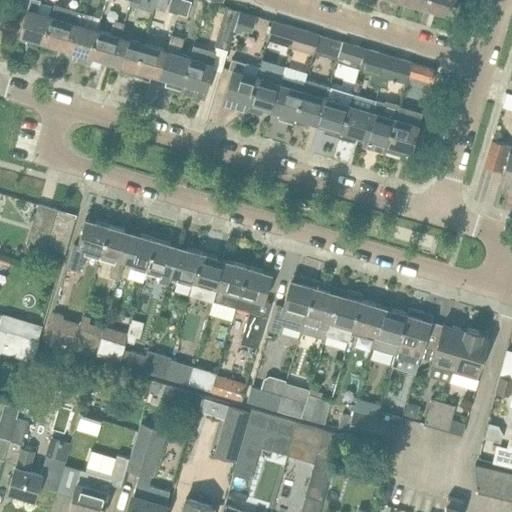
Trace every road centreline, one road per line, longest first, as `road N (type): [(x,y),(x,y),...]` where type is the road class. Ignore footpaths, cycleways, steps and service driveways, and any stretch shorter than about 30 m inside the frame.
road 1 (residential): [(59,103),(54,150),(70,163),(498,290)]
road 2 (residential): [(440,215),(59,103)]
road 3 (residential): [(274,0),(485,62)]
road 4 (residential): [(440,215),(485,62)]
